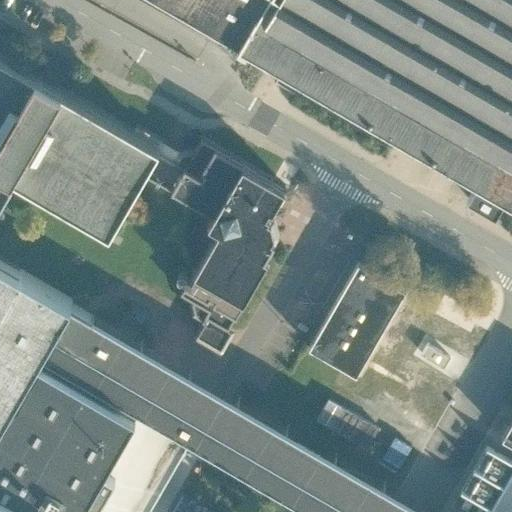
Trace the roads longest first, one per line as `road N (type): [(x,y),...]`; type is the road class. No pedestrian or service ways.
road 1 (unclassified): [(356,165),(156,511)]
road 2 (unclassified): [(356,165),(71,0)]
road 3 (unclassified): [(511,342),(411,511)]
road 4 (unclassified): [(511,256),(356,165)]
